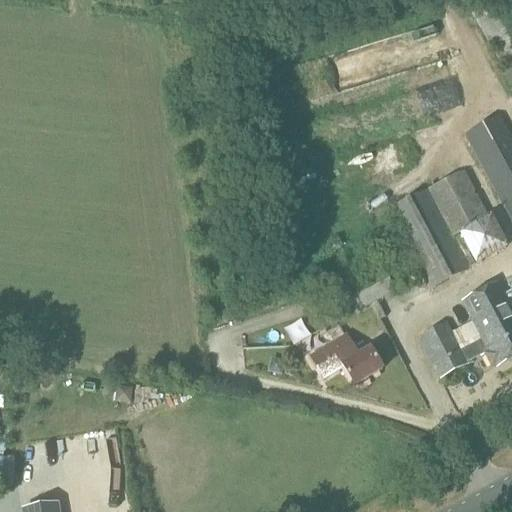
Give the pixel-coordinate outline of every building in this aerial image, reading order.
[(507,76),(511,73),(511,6),(508,0),(477,0),(466,7),(507,76)] [(436,23),(349,46),(357,76),(419,59),(417,49),(441,42),(436,23)] [(511,74),(497,82),(511,109),(511,74)] [(463,137),(511,228),(511,138),(501,118),(463,137)] [(474,267),(474,268),(507,250),(490,218),(488,219),(464,173),(426,192),(385,215),(426,295),(469,272),(469,271),(474,267)] [(394,294),(382,272),(353,287),(350,278),(316,288),(318,299),(335,293),(337,296),(345,292),(357,313),(394,294)] [(491,370),(495,368),(495,369),(511,360),(511,313),(497,286),(462,305),(482,342),(474,346),(480,357),(483,356),(491,370)] [(439,382),(468,368),(446,325),(417,341),(439,382)] [(369,350),(357,358),(345,338),(309,359),(323,382),(342,371),(353,389),(382,372),(369,350)] [(281,377),(285,364),(270,360),(267,373),(281,377)] [(89,444),(0,442),(0,458),(32,459),(32,458),(174,461),(175,414),(96,413),(96,426),(89,426),(89,444)]
